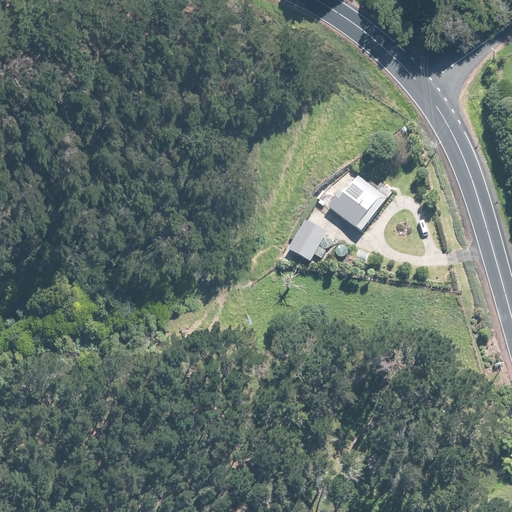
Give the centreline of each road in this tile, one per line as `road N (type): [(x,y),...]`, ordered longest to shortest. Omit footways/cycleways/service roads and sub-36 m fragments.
road 1 (tertiary): [(422,87),(460,149),(511,322)]
road 2 (tertiary): [(323,0),(351,14),(422,87)]
